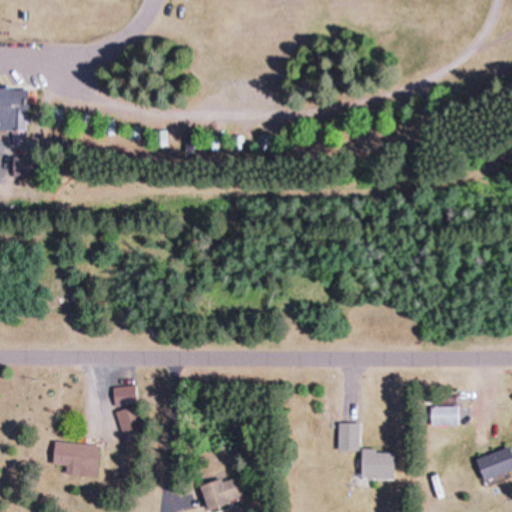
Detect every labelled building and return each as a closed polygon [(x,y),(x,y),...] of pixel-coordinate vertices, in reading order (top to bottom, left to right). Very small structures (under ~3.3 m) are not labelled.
[(0,89),(1,89),(1,87),(16,87),(16,89),(31,89),(31,111),(28,111),(29,130),(26,130),(26,141),(15,141),(15,130),(0,130),(0,89)] [(66,109),(66,124),(53,124),(53,109),(66,109)] [(429,114),(421,114),(421,137),(429,137),(429,114)] [(92,115),(92,130),(79,130),(79,115),(92,115)] [(118,119),(118,134),(105,134),(105,119),(118,119)] [(143,125),(143,140),(132,139),(131,125),(143,125)] [(190,127),(200,128),(197,152),(188,151),(190,127)] [(170,130),(170,145),(157,145),(157,130),(170,130)] [(246,148),(235,148),(234,134),(246,134),(246,148)] [(260,150),(260,134),(273,134),(273,149),(260,150)] [(222,135),(222,151),(209,151),(209,135),(222,135)] [(16,156),(40,156),(40,177),(16,177),(16,156)] [(117,412),(139,405),(147,429),(125,436),(117,412)] [(434,406),(462,406),(462,425),(435,425),(434,406)] [(341,423),(363,424),(361,452),(340,451),(341,423)] [(57,442),(80,444),(87,444),(103,446),(101,477),(87,476),(88,467),(80,467),(71,466),(55,464),(57,442)] [(479,461),(511,447),(511,472),(487,482),(487,481),(479,461)] [(364,449),(379,449),(379,454),(397,454),(397,480),(364,480),(364,476),(364,455),(364,449)] [(210,511),(201,487),(223,479),(225,483),(240,477),(247,495),(242,497),(230,501),(232,505),(213,511),(210,511)]
